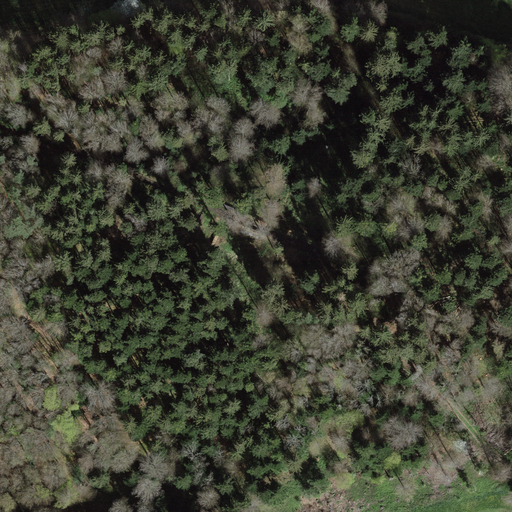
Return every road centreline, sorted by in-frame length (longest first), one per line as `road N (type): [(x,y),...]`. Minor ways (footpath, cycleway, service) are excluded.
road 1 (track): [(0,126),(183,190),(389,296),(476,312),(511,305)]
road 2 (track): [(449,131),(176,99),(83,110),(0,87)]
road 3 (track): [(259,511),(239,479),(153,427),(21,311),(0,180)]
